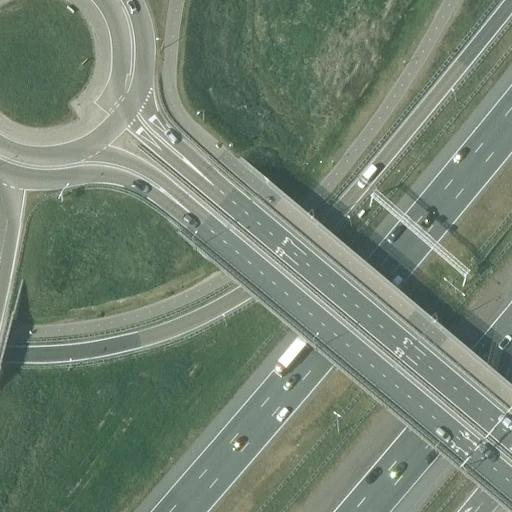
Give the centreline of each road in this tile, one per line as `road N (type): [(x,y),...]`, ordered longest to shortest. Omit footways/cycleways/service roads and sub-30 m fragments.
road 1 (motorway): [(511,4),(339,215),(229,307),(98,353),(0,357)]
road 2 (motorway): [(511,110),(172,511)]
road 3 (secondary): [(174,200),(511,484)]
road 4 (secondary): [(511,439),(190,168)]
road 5 (motorway): [(372,511),(511,345)]
road 6 (secondary): [(6,174),(112,175),(174,200)]
road 7 (motorway): [(6,174),(12,218),(0,294)]
road 8 (secondary): [(125,113),(116,99),(120,29),(104,0)]
